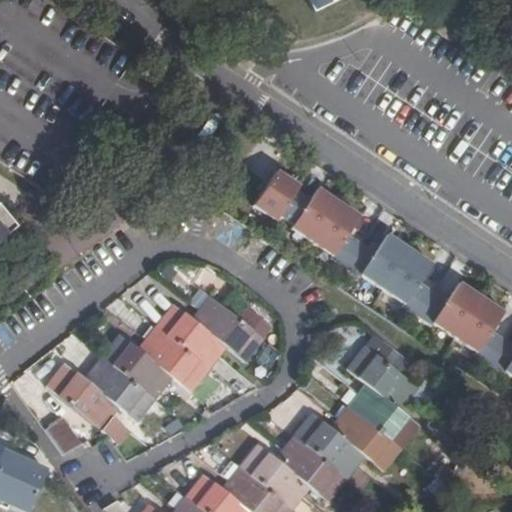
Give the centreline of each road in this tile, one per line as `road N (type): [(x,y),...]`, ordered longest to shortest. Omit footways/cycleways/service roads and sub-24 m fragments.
road 1 (residential): [(81,501),(282,383),(293,332),(286,309),(226,260),(191,252),(145,259),(0,373)]
road 2 (residential): [(511,271),(117,3)]
